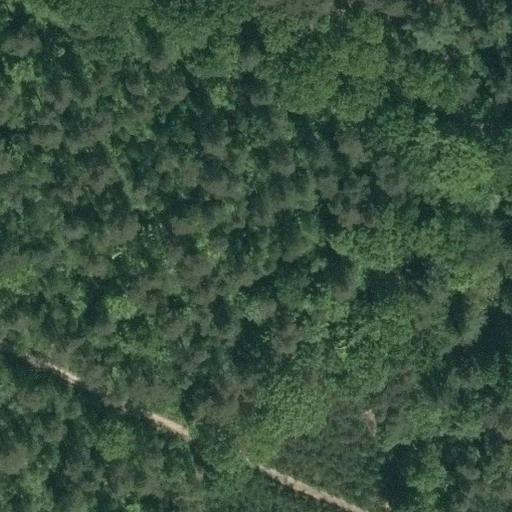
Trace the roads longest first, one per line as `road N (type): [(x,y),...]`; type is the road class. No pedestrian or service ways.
road 1 (track): [(0,342),(381,511)]
road 2 (tertiary): [(511,164),(381,53),(242,0)]
